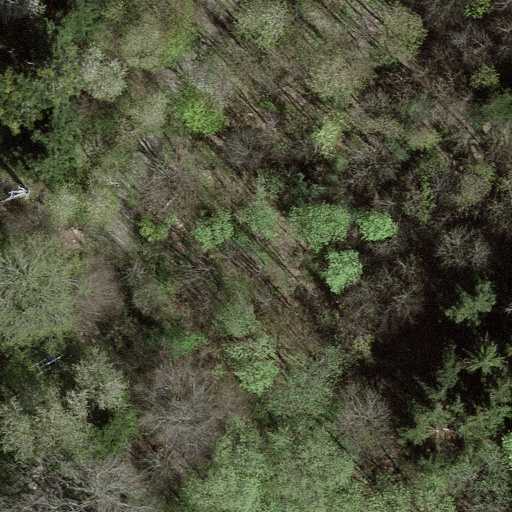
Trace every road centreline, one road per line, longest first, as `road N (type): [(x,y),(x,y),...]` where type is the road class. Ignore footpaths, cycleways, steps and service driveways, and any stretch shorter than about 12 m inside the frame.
road 1 (track): [(195,0),(172,46),(32,511)]
road 2 (track): [(0,360),(16,511)]
